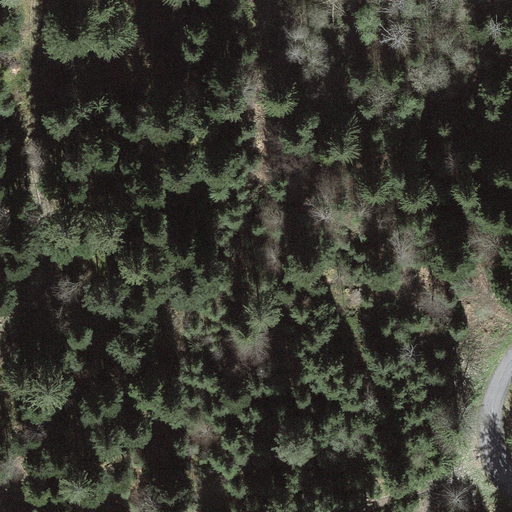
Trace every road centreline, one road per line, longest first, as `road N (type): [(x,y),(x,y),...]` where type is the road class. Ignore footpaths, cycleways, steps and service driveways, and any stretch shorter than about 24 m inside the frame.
road 1 (track): [(34,0),(40,280),(35,307),(0,360)]
road 2 (track): [(347,511),(497,459)]
